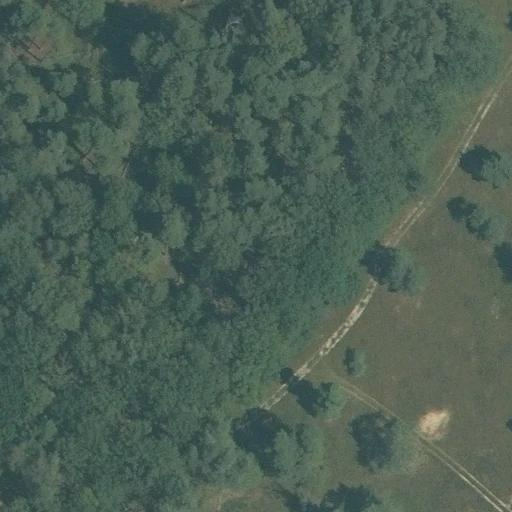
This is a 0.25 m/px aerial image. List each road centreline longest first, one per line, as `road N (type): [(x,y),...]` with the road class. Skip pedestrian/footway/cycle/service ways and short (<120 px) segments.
road 1 (track): [(276,390),(313,386),(374,408),(505,511)]
road 2 (track): [(159,511),(232,409),(276,390)]
